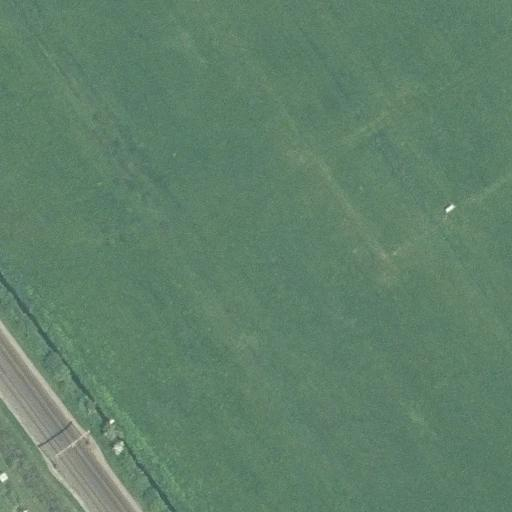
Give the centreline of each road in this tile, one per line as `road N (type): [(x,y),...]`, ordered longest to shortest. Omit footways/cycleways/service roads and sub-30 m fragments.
road 1 (residential): [(383,289),(184,0)]
road 2 (residential): [(171,436),(0,188)]
road 3 (residential): [(171,436),(383,289)]
road 4 (residential): [(383,289),(511,200)]
